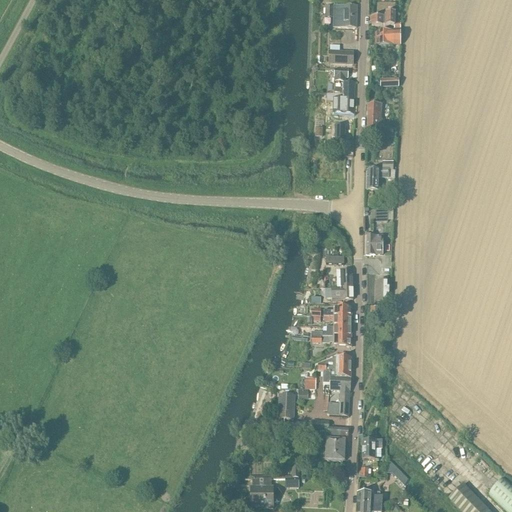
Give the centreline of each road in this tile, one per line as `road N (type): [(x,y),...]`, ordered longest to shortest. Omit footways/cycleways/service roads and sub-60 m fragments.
road 1 (tertiary): [(349,511),(358,208)]
road 2 (tertiary): [(286,203),(143,195),(0,146)]
road 3 (residential): [(358,208),(363,0)]
